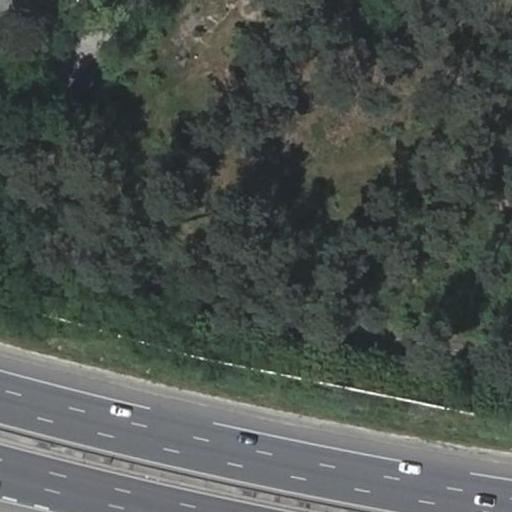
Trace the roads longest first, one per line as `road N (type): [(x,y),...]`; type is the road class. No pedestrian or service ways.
road 1 (motorway): [(511,504),(158,437),(0,394)]
road 2 (motorway): [(0,468),(192,511)]
